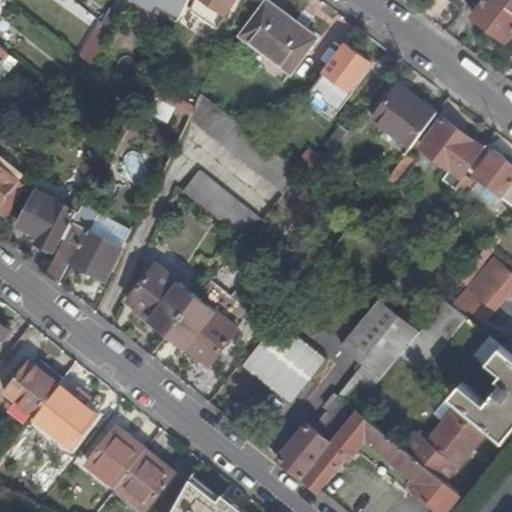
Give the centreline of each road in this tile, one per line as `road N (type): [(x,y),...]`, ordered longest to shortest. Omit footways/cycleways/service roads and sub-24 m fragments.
road 1 (residential): [(305,511),(0,271)]
road 2 (residential): [(362,0),(511,116)]
